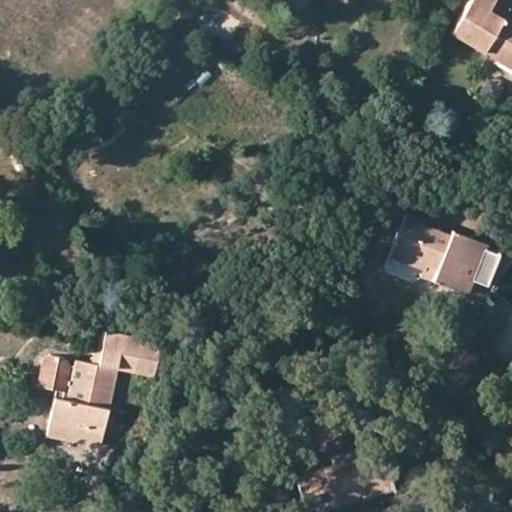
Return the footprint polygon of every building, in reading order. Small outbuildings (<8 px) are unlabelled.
[(506,43),(511,46),(511,18),(507,16),(505,19),(490,10),(495,2),(495,0),(470,0),(452,33),(497,58),(506,43)] [(510,11),(495,2),(490,10),(505,19),(507,16),(510,11)] [(511,46),(506,43),(497,58),(511,66),(511,46)] [(342,204),(366,178),(355,166),(330,193),(342,204)] [(445,270),(440,283),(475,295),(480,282),(492,286),(503,254),(487,249),(489,244),(443,228),(442,232),(425,226),(426,222),(407,215),(392,257),(426,269),(427,264),(445,270)] [(423,277),(440,283),(445,270),(427,264),(426,269),(423,277)] [(110,336),(109,340),(102,369),(93,365),(78,363),(76,369),(72,368),(69,361),(54,358),(47,362),(42,383),(46,390),(58,393),(47,438),(100,450),(117,382),(119,372),(139,376),(136,386),(156,391),(163,359),(146,355),(145,355),(147,345),(110,336)] [(109,340),(100,338),(93,365),(102,369),(109,340)] [(166,350),(148,345),(146,355),(163,359),(164,359),(166,350)] [(119,372),(117,382),(136,386),(139,376),(119,372)] [(325,446),(329,470),(296,479),(301,511),(340,511),(343,511),(348,499),(389,486),(380,445),(356,452),(353,440),(325,446)]
